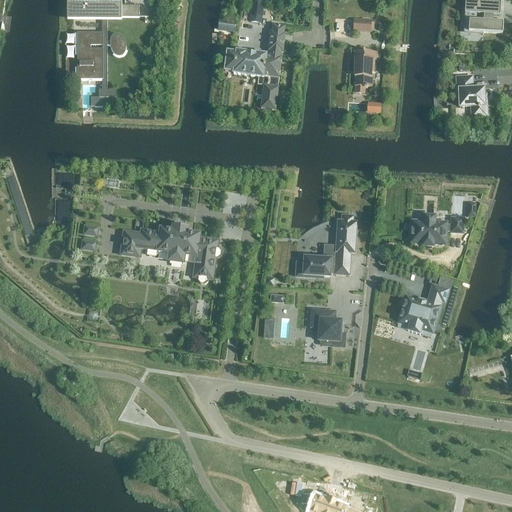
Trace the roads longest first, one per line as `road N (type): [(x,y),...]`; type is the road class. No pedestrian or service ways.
road 1 (residential): [(511,501),(232,442),(204,400),(211,386),(227,386)]
road 2 (residential): [(511,426),(355,406)]
road 3 (residential): [(355,406),(374,256)]
road 4 (residential): [(355,406),(227,386)]
